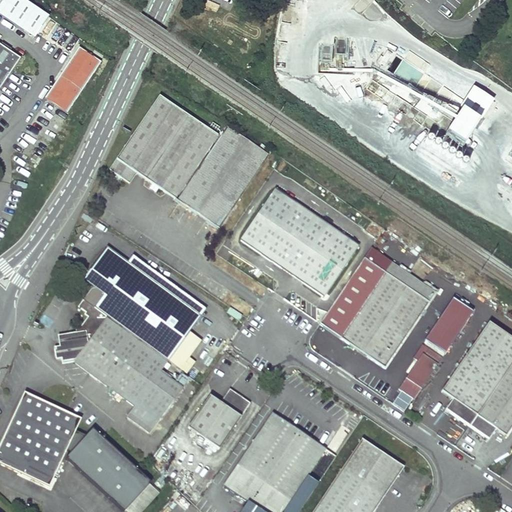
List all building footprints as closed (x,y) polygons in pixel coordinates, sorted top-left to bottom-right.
[(48,17),(22,0),(0,0),(0,15),(33,38),(48,17)] [(0,89),(20,60),(0,46),(0,89)] [(77,48),(44,97),(66,112),(99,63),(77,48)] [(409,113),(411,105),(400,98),(401,95),(372,78),(369,83),(366,96),(414,123),(422,125),(427,116),(417,110),(420,106),(451,124),(442,140),(461,151),(476,125),(463,118),(481,122),(493,101),(471,89),(461,107),(454,103),(424,96),(420,93),(409,113)] [(216,134),(158,95),(108,169),(128,182),(135,172),(172,198),(216,134)] [(267,153),(225,125),(174,200),(216,228),(267,153)] [(440,139),(435,146),(445,153),(450,146),(440,139)] [(23,185),(34,192),(42,178),(31,172),(23,185)] [(357,245),(274,188),(239,239),(322,296),(357,245)] [(16,211),(27,216),(34,202),(22,197),(16,211)] [(127,261),(108,247),(84,279),(94,286),(85,299),(79,307),(88,314),(76,331),(63,333),(64,339),(59,340),(60,346),(54,347),(56,357),(62,356),(63,362),(74,361),(134,405),(127,415),(150,432),(183,386),(161,370),(168,359),(187,372),(192,365),(185,359),(198,342),(187,333),(205,308),(132,254),(127,261)] [(434,292),(368,248),(318,323),(383,367),(434,292)] [(449,299),(425,344),(447,355),(471,311),(449,299)] [(511,421),(511,340),(486,322),(439,390),(450,398),(442,408),(486,438),(493,427),(503,434),(511,421)] [(396,389),(411,399),(439,359),(426,350),(422,356),(420,354),(396,389)] [(250,401),(230,387),(220,402),(209,395),(188,426),(219,447),(250,401)] [(80,417),(23,390),(0,439),(0,462),(48,485),(65,448),(70,450),(64,456),(122,510),(124,508),(127,511),(137,511),(157,491),(148,482),(150,481),(91,427),(85,434),(74,428),(80,417)] [(405,412),(410,403),(397,395),(392,403),(405,412)] [(279,511),(322,448),(271,414),(222,488),(245,504),(257,511),(279,511)] [(359,441),(310,511),(370,511),(400,469),(359,441)]
